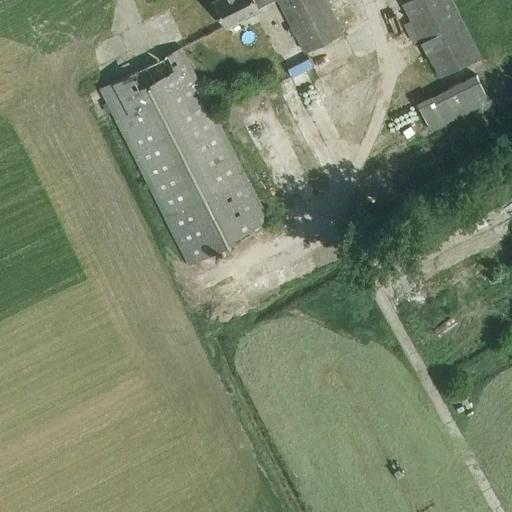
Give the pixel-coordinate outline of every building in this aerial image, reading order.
[(279,4),(281,3),(307,53),(344,34),(326,0),(223,0),(214,5),(227,30),(263,12),(262,10),(278,2),(279,4)] [(439,77),(481,56),(452,0),(409,0),(401,4),(410,21),(403,25),(413,44),(420,40),(439,77)] [(190,262),(269,222),(182,50),(103,90),(190,262)] [(478,70),(418,100),(432,129),(492,99),(478,70)] [(311,76),(282,92),(293,112),(322,96),(311,76)]
